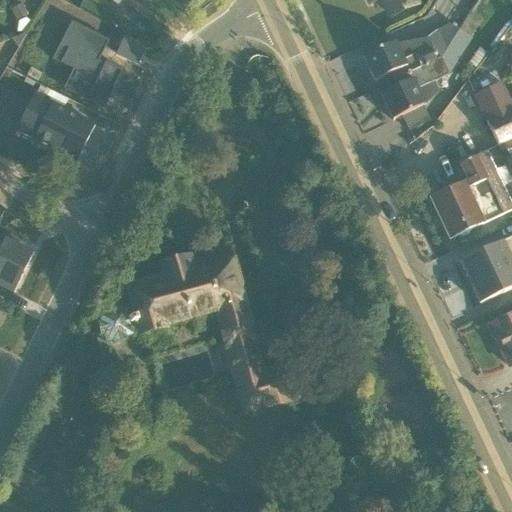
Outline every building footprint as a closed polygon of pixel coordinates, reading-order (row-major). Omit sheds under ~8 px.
[(105,0),(118,9),(124,0),(148,0),(150,1),(151,0),(105,0)] [(370,0),(372,3),(378,1),(387,22),(421,7),(418,0),(370,0)] [(374,84),(389,77),(392,82),(439,59),(455,35),(445,26),(424,41),(395,44),(362,59),(374,84)] [(437,95),(434,81),(447,76),(466,41),(455,35),(439,59),(392,82),(395,89),(379,97),(392,123),(427,106),(437,95)] [(142,49),(123,40),(115,56),(135,65),(142,49)] [(477,112),(496,154),(511,146),(511,98),(505,83),(470,99),(477,112)] [(76,163),(93,128),(33,97),(15,132),(33,141),(33,142),(76,163)] [(467,184),(429,201),(448,242),(511,212),(511,205),(487,152),(458,165),(467,184)] [(466,278),(469,284),(511,263),(511,237),(458,264),(465,279),(466,278)] [(0,289),(13,295),(32,255),(0,239),(0,289)] [(93,316),(101,349),(143,338),(146,349),(163,344),(160,333),(212,320),(238,420),(300,403),(291,369),(264,376),(231,250),(159,269),(163,283),(124,293),(128,306),(93,316)] [(511,289),(511,263),(469,284),(472,290),(470,291),(478,306),(511,289)] [(511,317),(489,329),(508,369),(511,367),(511,317)] [(456,511),(440,477),(419,488),(430,511),(456,511)]
